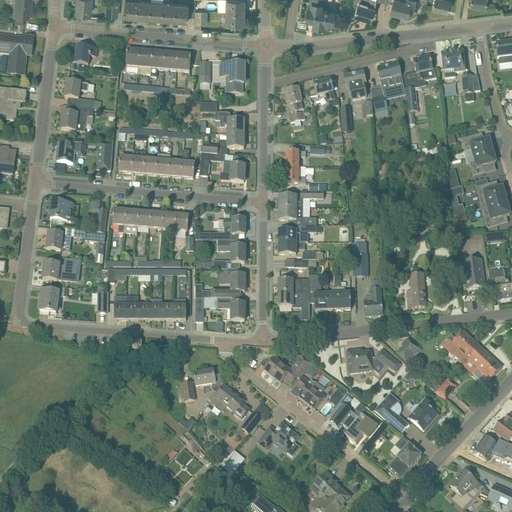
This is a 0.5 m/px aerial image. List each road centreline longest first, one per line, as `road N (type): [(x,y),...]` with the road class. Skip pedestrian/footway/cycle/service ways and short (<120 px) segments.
road 1 (residential): [(227,341),(18,323),(36,183)]
road 2 (residential): [(262,341),(511,313)]
road 3 (residential): [(401,498),(226,355),(227,341)]
road 4 (residential): [(266,201),(36,183)]
road 5 (residential): [(266,47),(54,28)]
road 6 (residential): [(266,85),(401,56),(420,33)]
road 7 (tertiary): [(401,498),(511,380)]
road 8 (residential): [(36,183),(54,28)]
road 9 (residential): [(262,341),(266,201)]
road 10 (unclassified): [(287,48),(420,33)]
